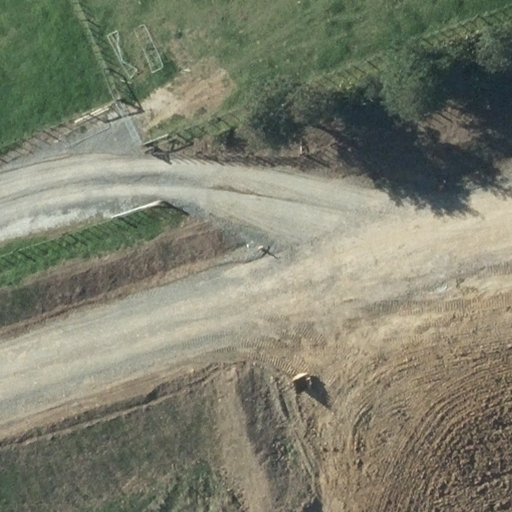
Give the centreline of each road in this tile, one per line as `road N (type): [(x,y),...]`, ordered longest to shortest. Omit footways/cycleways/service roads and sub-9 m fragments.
road 1 (unclassified): [(0,360),(230,282),(374,212)]
road 2 (unclassified): [(159,187),(374,212)]
road 3 (track): [(159,187),(0,226)]
road 4 (unclassified): [(374,212),(511,169)]
